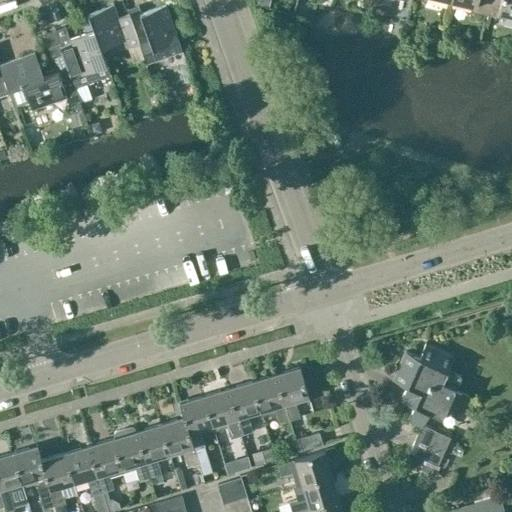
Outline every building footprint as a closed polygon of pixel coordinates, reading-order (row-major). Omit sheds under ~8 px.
[(473,11),(485,14),(488,0),(450,0),(474,6),(473,11)] [(511,15),(511,0),(488,0),(485,14),(503,18),(504,13),(511,15)] [(113,3),(88,12),(94,29),(103,55),(104,55),(127,47),(133,62),(145,58),(143,53),(128,12),(118,16),(113,3)] [(138,4),(127,8),(128,12),(143,53),(153,49),(156,57),(182,47),(166,3),(141,12),(138,4)] [(43,74),(7,87),(9,92),(14,107),(28,101),(31,108),(37,106),(66,96),(69,105),(80,101),(75,86),(59,41),(54,28),(43,32),(56,70),(43,74)] [(94,29),(59,41),(75,86),(92,80),(92,70),(107,64),(104,55),(103,55),(94,29)] [(0,95),(9,92),(7,87),(43,74),(34,50),(18,55),(0,62),(0,95)] [(399,399),(461,375),(447,369),(453,355),(425,342),(419,357),(405,351),(392,379),(405,385),(399,399)] [(275,371),(288,417),(300,414),(294,396),(307,393),(299,364),(275,371)] [(277,421),(288,417),(275,371),(251,378),(259,407),(261,413),(274,409),(277,421)] [(455,388),(461,375),(399,399),(409,403),(411,408),(406,419),(421,425),(408,453),(425,460),(423,464),(435,469),(437,465),(437,464),(443,467),(447,459),(440,456),(451,432),(437,426),(435,430),(426,426),(424,421),(429,411),(442,417),(448,403),(461,409),(468,394),(455,388)] [(227,385),(241,432),(251,429),(246,411),(259,407),(251,378),(227,385)] [(230,435),(241,432),(227,385),(203,393),(211,421),(213,427),(227,423),(230,435)] [(179,400),(193,446),(203,443),(198,425),(211,421),(203,393),(179,400)] [(182,415),(159,422),(167,451),(180,447),(185,464),(197,460),(193,446),(179,400),(178,400),(182,415)] [(134,429),(148,475),(159,472),(154,455),(167,451),(159,422),(134,429)] [(114,435),(110,436),(121,472),(134,468),(137,479),(148,475),(134,429),(127,431),(126,427),(124,426),(114,429),(113,431),(114,435)] [(294,438),(298,451),(298,452),(324,445),(319,431),(294,438)] [(110,436),(87,443),(101,490),(112,487),(108,476),(121,472),(110,436)] [(43,506),(53,503),(34,442),(11,449),(22,485),(35,481),(43,506)] [(59,484),(73,479),(65,450),(40,458),(35,442),(34,442),(53,503),(53,504),(64,501),(59,484)] [(65,450),(73,479),(85,476),(90,493),(101,490),(87,443),(65,450)] [(248,447),(251,461),(270,456),(266,443),(248,447)] [(295,482),(301,480),(330,471),(322,447),(276,462),(279,473),(291,469),(295,482)] [(8,489),(22,485),(11,449),(0,452),(0,500),(1,504),(3,511),(10,511),(13,505),(8,489)] [(287,499),(291,510),(337,495),(330,471),(301,480),(305,493),(287,499)] [(217,487),(221,500),(245,492),(241,480),(217,487)] [(245,492),(221,500),(224,510),(248,503),(245,492)] [(342,511),(337,495),(291,510),(291,511),(342,511)] [(495,511),(503,508),(499,495),(444,511),(495,511)] [(158,505),(160,511),(177,511),(186,510),(182,498),(158,505)] [(129,511),(150,511),(148,500),(128,505),(129,511)] [(224,510),(224,511),(250,511),(248,503),(224,510)]
